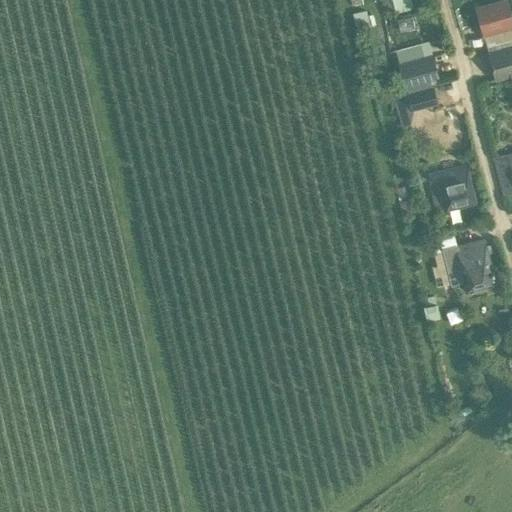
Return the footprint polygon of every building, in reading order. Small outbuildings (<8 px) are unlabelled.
[(392,0),(395,12),(409,9),(407,0),(392,0)] [(511,28),(511,7),(511,8),(508,0),(497,0),(475,6),(483,36),(511,28)] [(400,63),(406,85),(438,77),(432,53),(423,56),(419,43),(396,49),(400,63)] [(511,72),(511,45),(488,51),(495,77),(511,72)] [(412,108),(436,102),(432,86),(408,92),(412,108)] [(511,153),(496,157),(504,193),(511,191),(511,153)] [(445,207),(445,208),(474,200),(466,170),(438,178),(437,177),(434,177),(433,173),(427,174),(435,209),(445,207)] [(463,281),(463,282),(493,275),(485,244),(458,251),(456,244),(442,248),(451,284),(463,281)] [(434,294),(421,296),(424,315),(437,313),(434,294)]
